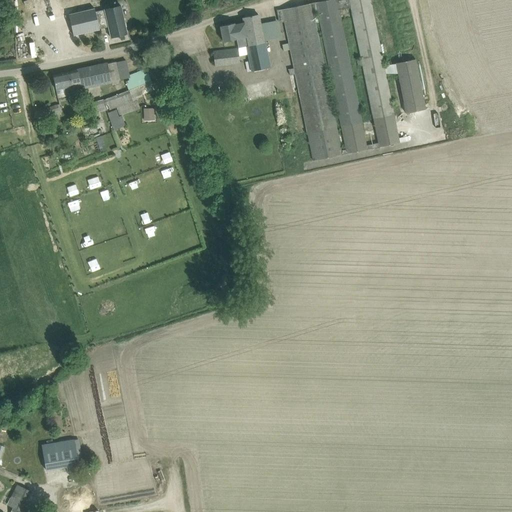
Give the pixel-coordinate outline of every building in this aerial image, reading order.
[(285,21),(294,68),(289,69),(290,75),(295,74),(313,160),(400,142),(386,73),(370,0),(326,0),(277,10),(279,22),(285,21)] [(70,14),(74,34),(108,27),(110,37),(127,32),(121,5),(95,11),(95,8),(70,14)] [(270,66),(269,61),(274,60),(270,41),(271,41),(269,34),(263,36),(258,14),(243,17),(244,22),(234,24),(234,23),(220,26),(223,41),(247,36),(249,45),(246,45),(251,70),(270,66)] [(23,26),(25,50),(31,49),(30,26),(23,26)] [(240,62),(238,48),(213,52),(215,65),(240,62)] [(426,108),(416,58),(396,62),(406,112),(426,108)] [(53,74),(56,89),(68,86),(69,91),(119,80),(115,61),(108,63),(107,62),(53,74)] [(136,96),(173,82),(165,64),(148,70),(149,72),(147,72),(147,73),(132,79),(131,78),(126,80),(129,89),(104,99),(90,103),(93,113),(107,110),(117,106),(121,115),(140,108),(136,96)] [(61,114),(58,104),(48,106),(51,116),(61,114)] [(144,108),(144,117),(154,117),(154,107),(144,108)] [(118,112),(109,115),(113,126),(124,122),(123,117),(120,118),(118,112)] [(134,181),(125,183),(127,192),(136,189),(134,181)] [(148,211),(150,220),(156,218),(154,209),(148,211)] [(96,260),(88,262),(91,271),(98,268),(96,260)] [(76,438),(42,444),(46,470),(80,465),(76,438)] [(30,490),(17,484),(15,489),(27,495),(30,490)]
